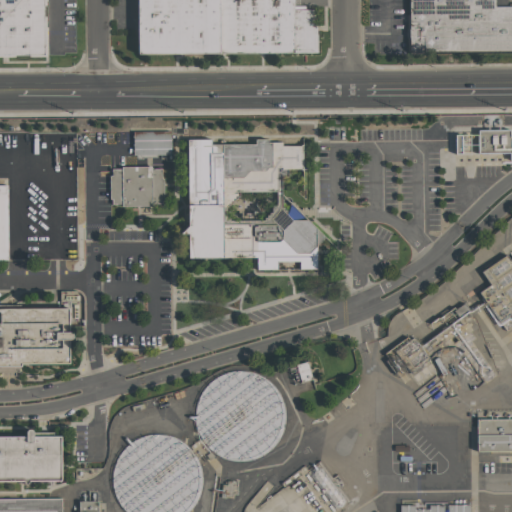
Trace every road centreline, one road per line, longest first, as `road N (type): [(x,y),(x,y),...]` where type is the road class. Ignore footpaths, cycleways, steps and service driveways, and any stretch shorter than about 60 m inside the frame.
road 1 (secondary): [(511,90),(350,93)]
road 2 (secondary): [(257,94),(116,96)]
